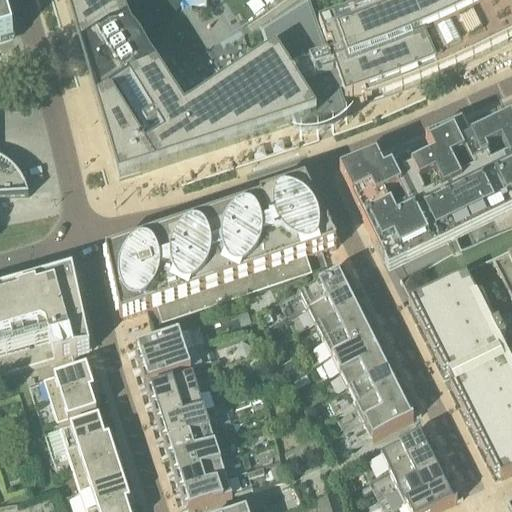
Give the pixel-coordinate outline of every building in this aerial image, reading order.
[(0,0),(0,46),(0,48),(15,44),(8,20),(1,0),(0,0)] [(64,0),(119,183),(316,120),(298,92),(318,84),(309,69),(288,76),(275,55),(194,106),(184,113),(125,20),(156,0),(64,0)] [(205,0),(230,38),(246,27),(289,0),(205,0)] [(511,0),(354,0),(361,17),(355,19),(354,16),(318,28),(326,52),(330,50),(334,60),(330,62),(309,69),(318,84),(335,78),(344,104),(381,92),(383,98),(402,91),(419,84),(437,77),(455,69),(472,61),(507,44),(511,41),(511,0)] [(511,107),(510,108),(477,123),(425,145),(339,179),(364,230),(392,217),(407,247),(415,243),(410,233),(454,212),(463,230),(464,229),(445,191),(471,178),(490,217),(511,205),(511,107)] [(0,201),(28,200),(27,196),(25,192),(24,188),(22,184),(19,180),(17,177),(14,173),(11,170),(8,167),(4,165),(1,162),(0,161),(0,201)] [(259,203),(260,206),(134,248),(137,256),(132,257),(129,258),(128,258),(127,258),(111,263),(107,265),(108,271),(116,310),(119,324),(162,310),(163,314),(162,314),(162,315),(161,316),(161,317),(161,318),(162,319),(163,319),(166,320),(169,320),(171,320),(174,320),(178,320),(182,320),(185,319),(189,318),(192,316),(195,315),(198,313),(200,311),(202,310),(205,309),(207,309),(210,309),(212,309),(215,308),(218,308),(221,307),(224,306),(226,305),(229,303),(231,301),(233,300),(235,299),(237,299),(239,298),(241,298),(244,298),(247,298),(250,297),(253,296),(256,295),(258,294),(261,292),(262,291),(264,290),(266,289),(268,288),(270,288),(274,288),(277,287),(281,287),(284,286),(288,284),(291,283),(294,281),(297,279),(299,277),(301,275),(305,272),(305,271),(305,270),(305,269),(305,268),(304,268),(303,268),(301,268),(299,264),(336,252),(330,240),(330,239),(310,199),(310,198),(309,198),(304,188),(259,203)] [(392,217),(364,230),(383,269),(411,255),(407,247),(392,217)] [(511,256),(492,266),(511,306),(511,256)] [(298,298),(307,315),(350,293),(346,294),(344,290),(348,288),(342,276),(298,298)] [(0,380),(89,355),(72,277),(0,297),(0,380)] [(498,356),(471,301),(475,299),(465,279),(408,308),(415,323),(419,321),(420,324),(417,326),(424,341),(428,339),(430,342),(426,344),(433,359),(437,358),(439,361),(435,363),(443,378),(446,376),(449,381),(498,356)] [(356,304),(350,293),(307,315),(315,331),(358,310),(358,309),(354,311),(352,306),(356,304)] [(364,320),(358,310),(315,331),(323,347),(367,326),(366,325),(362,327),(360,322),(364,320)] [(506,341),(498,325),(489,329),(497,345),(506,341)] [(372,336),(367,326),(323,347),(331,364),(375,342),(374,341),(370,343),(368,338),(372,336)] [(134,360),(138,372),(185,357),(178,338),(135,352),(136,354),(137,354),(139,359),(134,360)] [(380,352),(375,342),(331,364),(339,380),(383,358),(382,357),(378,359),(376,354),(380,352)] [(144,390),(190,375),(185,357),(138,372),(138,373),(143,371),(144,376),(140,377),(144,390)] [(388,368),(383,358),(339,380),(347,396),(391,374),(390,373),(386,375),(384,370),(388,368)] [(494,480),(497,478),(500,484),(511,477),(511,384),(503,365),(450,392),(457,407),(461,405),(463,408),(459,410),(466,425),(470,423),(472,426),(468,428),(476,444),(479,442),(481,445),(477,447),(485,462),(488,460),(490,463),(486,465),(494,480)] [(88,372),(53,383),(43,387),(50,409),(93,395),(90,386),(92,385),(89,375),(88,372)] [(396,384),(391,374),(347,396),(355,412),(399,390),(398,389),(394,391),(392,387),(396,384)] [(155,410),(151,412),(198,397),(192,380),(145,395),(149,407),(154,405),(155,410)] [(404,401),(399,390),(355,412),(363,428),(407,406),(406,405),(402,407),(400,403),(404,401)] [(93,395),(50,409),(57,430),(100,416),(100,415),(95,417),(95,415),(90,400),(89,397),(93,396),(93,395)] [(198,397),(151,412),(155,424),(159,422),(161,427),(157,429),(203,414),(198,397)] [(412,417),(407,406),(363,428),(372,445),(413,425),(412,423),(410,423),(408,419),(412,417)] [(162,446),(209,431),(203,414),(157,429),(161,441),(165,439),(167,444),(162,446)] [(66,458),(111,443),(111,442),(105,444),(104,441),(103,441),(99,426),(98,425),(102,423),(102,422),(59,437),(66,458)] [(168,463),(168,464),(214,448),(209,431),(162,446),(166,458),(171,457),(172,461),(168,463)] [(389,478),(432,456),(427,446),(423,448),(420,443),(422,443),(421,441),(380,461),(389,478)] [(66,458),(73,479),(116,465),(113,457),(115,456),(111,445),(112,445),(111,443),(66,458)] [(173,480),(173,481),(220,466),(214,448),(168,464),(172,475),(176,474),(178,479),(173,480)] [(433,457),(432,456),(389,478),(397,494),(440,472),(435,462),(431,464),(428,460),(433,457)] [(79,499),(125,485),(124,483),(120,472),(118,473),(116,465),(73,479),(79,499)] [(179,497),(179,498),(225,483),(220,466),(173,481),(177,492),(182,491),(183,496),(179,497)] [(262,472),(246,477),(248,482),(264,477),(262,472)] [(436,476),(441,474),(440,472),(397,494),(405,510),(448,488),(443,478),(439,480),(436,476)] [(199,511),(232,502),(225,483),(179,498),(183,509),(187,508),(188,511),(199,511)] [(83,511),(110,511),(129,506),(126,497),(128,497),(125,486),(125,485),(79,499),(83,511)] [(449,490),(448,488),(405,510),(405,511),(443,511),(457,505),(451,494),(447,496),(445,492),(449,490)] [(317,506),(319,511),(339,511),(335,500),(317,506)] [(60,511),(56,501),(28,511),(60,511)]
